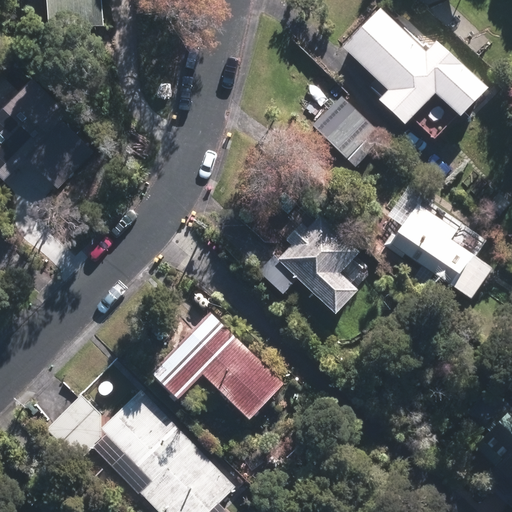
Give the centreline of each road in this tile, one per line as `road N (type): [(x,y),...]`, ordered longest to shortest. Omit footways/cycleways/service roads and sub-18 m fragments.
road 1 (residential): [(227,0),(172,203),(0,379)]
road 2 (unknown): [(187,226),(247,314),(459,511)]
